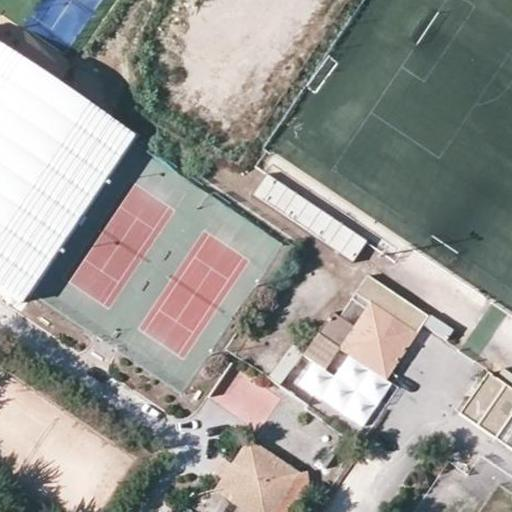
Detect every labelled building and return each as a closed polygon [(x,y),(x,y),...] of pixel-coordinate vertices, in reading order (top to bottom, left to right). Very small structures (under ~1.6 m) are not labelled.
[(257,0),(251,15),(270,23),(280,0),(257,0)] [(152,68),(182,8),(170,2),(141,63),(152,68)] [(298,28),(305,34),(324,8),(316,2),(298,28)] [(158,80),(224,107),(237,78),(248,83),(244,91),(266,100),(274,81),(263,76),(265,73),(199,45),(204,33),(182,24),(158,80)] [(157,91),(144,107),(161,122),(174,105),(157,91)] [(205,176),(218,183),(238,148),(225,141),(205,176)] [(333,313),(318,335),(341,351),(387,382),(431,318),(368,276),(340,318),(333,313)] [(207,400),(263,430),(283,393),(227,363),(207,400)] [(478,428),(507,386),(488,374),(460,415),(476,426),(478,428)] [(511,419),(511,389),(507,386),(478,428),(498,441),(511,419)] [(511,450),(511,419),(498,441),(511,450)] [(224,477),(215,490),(248,511),(290,511),(290,510),(298,509),(296,501),(300,500),(310,486),(307,471),(299,472),(249,440),(233,464),(224,458),(214,471),(224,477)]
